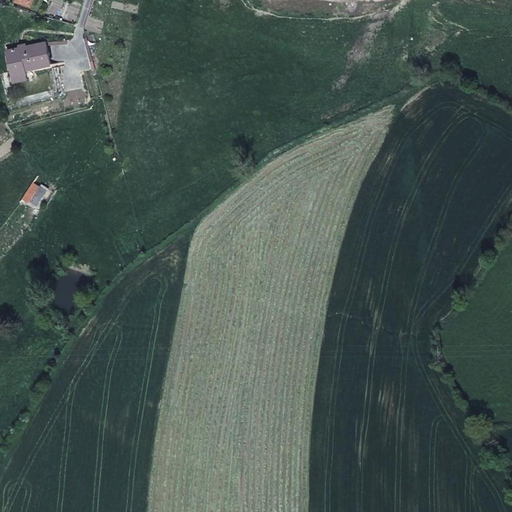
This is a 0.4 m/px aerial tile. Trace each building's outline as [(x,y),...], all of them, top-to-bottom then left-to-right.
[(94,61),(88,39),(85,40),(91,62),(94,61)] [(48,47),(47,43),(9,51),(14,76),(15,77),(28,74),(27,70),(52,65),(48,47)] [(29,79),(28,74),(15,77),(14,76),(15,82),(29,79)] [(41,187),(34,182),(27,193),(23,199),(30,204),(41,187)] [(37,208),(48,192),(41,187),(30,204),(37,208)]
